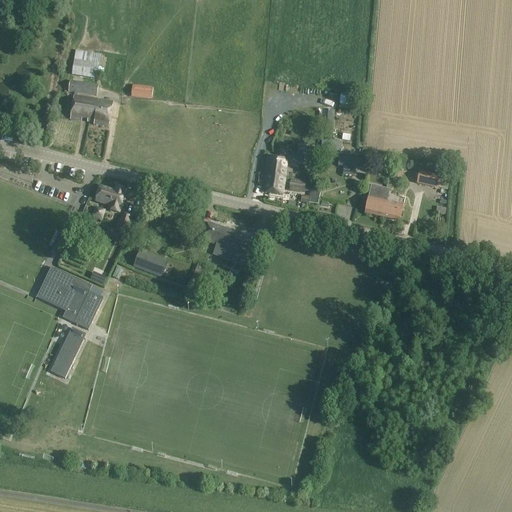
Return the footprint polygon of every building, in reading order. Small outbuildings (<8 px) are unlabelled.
[(99,65),(74,61),(72,76),(97,80),(99,65)] [(97,86),(70,82),(68,92),(96,97),(97,86)] [(153,88),(132,86),(131,98),(151,101),(153,88)] [(328,103),(338,104),(337,108),(346,109),(348,95),(329,93),(328,103)] [(113,103),(73,96),(69,119),(93,123),(93,126),(109,128),(113,103)] [(327,112),(325,130),(332,131),(334,113),(327,112)] [(332,142),(322,140),(320,150),(330,152),(332,142)] [(317,150),(300,147),(298,160),(314,163),(317,150)] [(338,166),(343,167),(343,176),(354,177),(356,168),(358,160),(358,159),(339,157),(338,166)] [(263,176),(284,179),(286,161),(266,158),(263,176)] [(436,176),(419,172),(416,185),(433,189),(436,176)] [(284,179),(263,176),(260,194),(281,197),(284,179)] [(304,184),(290,182),(289,191),(303,193),(304,184)] [(115,192),(100,188),(96,202),(110,206),(109,210),(119,214),(126,192),(116,189),(115,192)] [(321,190),(311,188),(308,204),(317,206),(321,190)] [(364,214),(382,219),(386,202),(382,201),(384,193),(370,190),(364,214)] [(386,202),(382,219),(399,223),(403,206),(386,202)] [(135,216),(123,212),(116,231),(128,235),(135,216)] [(252,240),(210,224),(203,241),(216,246),(212,255),(242,267),(252,240)] [(161,278),(167,263),(139,253),(133,268),(161,278)] [(214,269),(198,263),(190,285),(205,291),(214,269)] [(92,287),(54,269),(47,284),(45,283),(43,288),(46,290),(43,296),(69,309),(64,319),(89,331),(89,330),(87,329),(90,323),(92,324),(104,300),(90,293),(92,287)] [(93,273),(90,281),(103,287),(107,279),(93,273)] [(86,336),(72,329),(51,373),(65,380),(86,336)]
